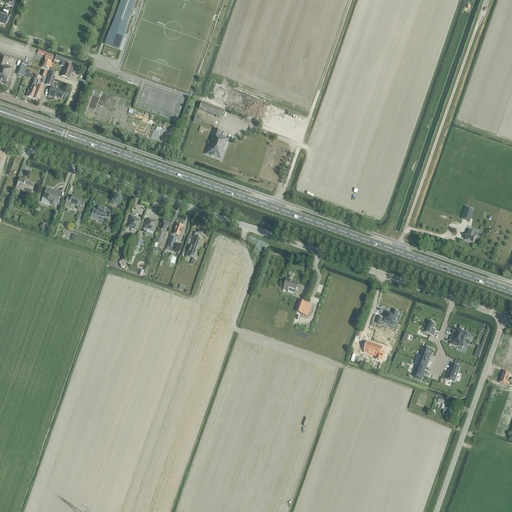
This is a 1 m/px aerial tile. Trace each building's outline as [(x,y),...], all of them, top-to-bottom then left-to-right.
[(125,24),(127,25),(133,8),(135,0),(121,0),(120,3),(114,20),(110,33),(109,32),(105,42),(118,47),(121,37),(122,33),(123,33),(125,28),(124,28),(125,24)] [(53,56),(47,54),(44,60),(51,62),(53,56)] [(8,59),(1,57),(0,59),(0,82),(7,85),(13,69),(10,68),(10,67),(6,65),(8,59)] [(65,67),(61,77),(69,79),(71,72),(72,73),(74,72),(74,70),(73,69),(73,68),(68,66),(69,62),(63,60),(61,66),(65,67)] [(42,68),(49,70),(50,67),(51,67),(53,64),(44,61),(42,68)] [(23,77),(27,67),(22,65),(20,64),(17,75),(23,77)] [(38,86),(41,78),(35,76),(30,90),(29,90),(26,96),(34,99),(38,86)] [(54,80),(49,78),(48,78),(46,85),(52,87),(54,80)] [(34,99),(39,101),(43,88),(38,86),(34,99)] [(54,99),(55,97),(62,99),(64,92),(52,88),(48,97),(54,99)] [(199,109),(219,117),(222,110),(202,103),(199,109)] [(224,138),(225,137),(221,135),(222,132),(214,129),(205,155),(221,160),(229,140),(224,138)] [(28,182),(29,180),(24,179),(23,180),(20,179),(16,189),(23,191),(24,189),(32,192),(35,184),(28,182)] [(42,203),(56,208),(57,204),(61,194),(55,192),(46,189),(42,203)] [(77,210),(82,211),(84,203),(80,202),(81,201),(72,197),(71,199),(68,198),(65,206),(69,207),(70,205),(78,208),(77,210)] [(92,215),(104,220),(105,218),(108,219),(111,211),(99,207),(98,210),(94,209),(92,215)] [(474,211),(465,208),(461,219),(470,222),(474,211)] [(131,229),(132,228),(137,230),(139,224),(138,221),(135,220),(136,217),(130,215),(128,220),(131,221),(130,224),(129,224),(127,228),(131,229)] [(146,232),(146,231),(150,233),(149,234),(153,235),(155,231),(154,231),(156,223),(148,220),(145,228),(143,227),(142,231),(146,232)] [(161,230),(160,231),(164,233),(165,233),(165,232),(166,232),(167,227),(171,228),(172,224),(164,221),(161,230)] [(173,235),(179,237),(183,227),(176,225),(173,235)] [(159,231),(155,243),(160,245),(164,233),(160,231),(159,231)] [(465,240),(473,243),(475,237),(476,233),(468,231),(467,234),(465,240)] [(186,257),(195,260),(202,239),(194,236),(186,257)] [(167,247),(173,249),(176,239),(170,237),(167,247)] [(133,252),(138,253),(141,244),(142,245),(143,241),(138,240),(135,248),(134,247),(133,252)] [(287,280),(284,289),(288,290),(288,292),(295,295),(298,286),(295,284),(295,283),(287,280)] [(308,317),(312,305),(300,301),(296,312),(308,317)] [(399,313),(393,311),(391,314),(386,312),(383,319),(383,318),(378,316),(376,323),(380,325),(381,322),(382,322),(394,326),(399,313)] [(429,322),(427,322),(423,333),(433,336),(435,332),(432,331),(433,329),(435,324),(433,324),(433,322),(430,321),(429,322)] [(460,330),(455,329),(455,332),(454,334),(452,333),(451,336),(465,341),(466,340),(467,336),(468,334),(468,333),(464,332),(463,332),(460,331),(460,330)] [(465,341),(451,336),(450,339),(452,339),(451,342),(450,344),(458,347),(463,348),(465,341)] [(373,355),(377,356),(375,360),(377,360),(381,362),(382,358),(384,353),(385,349),(380,348),(367,343),(364,352),(365,352),(369,353),(373,355)] [(418,356),(416,360),(423,363),(427,364),(428,360),(431,351),(423,348),(420,356),(418,356)] [(416,360),(415,364),(417,365),(413,377),(421,380),(425,368),(427,364),(423,363),(416,360)] [(454,382),(459,368),(452,365),(446,379),(454,382)] [(500,382),(511,386),(511,377),(511,378),(511,376),(511,374),(503,372),(500,382)] [(443,414),(451,417),(454,409),(445,406),(443,414)]
